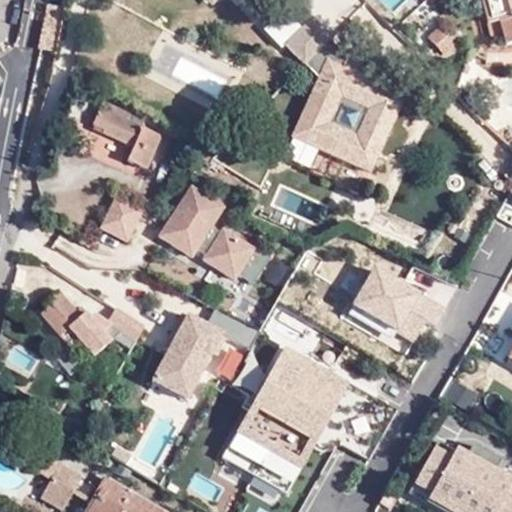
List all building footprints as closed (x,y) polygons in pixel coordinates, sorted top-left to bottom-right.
[(511,0),(482,0),(487,21),(498,19),(501,34),(502,41),(511,39),(511,0)] [(490,36),(501,34),(498,19),(487,21),(490,36)] [(290,20),(262,47),(280,67),(309,40),(290,20)] [(482,69),(467,64),(458,87),(473,92),(482,69)] [(399,104),(371,92),(364,108),(391,121),(399,104)] [(383,137),(306,103),(283,157),(318,175),(326,157),(367,175),(383,137)] [(511,119),(498,103),(486,115),(503,136),(511,126),(511,119)] [(123,114),(101,105),(92,128),(103,133),(102,138),(128,150),(123,163),(141,170),(155,136),(139,130),(141,125),(123,114)] [(255,186),(275,156),(235,129),(215,158),(255,186)] [(226,206),(191,183),(156,236),(191,259),(198,249),(213,226),(226,206)] [(145,210),(116,195),(98,228),(128,244),(145,210)] [(270,258),(222,227),(220,230),(213,226),(198,249),(205,254),(201,259),(234,280),(237,275),(253,285),(270,258)] [(278,287),(290,268),(278,260),(266,279),(278,287)] [(371,270),(343,320),(343,321),(402,353),(418,325),(429,331),(441,309),(371,270)] [(54,289),(41,300),(46,306),(38,314),(68,348),(95,324),(88,316),(78,304),(73,309),(54,289)] [(93,312),(88,316),(95,324),(68,348),(84,366),(122,332),(131,339),(140,323),(115,305),(104,320),(93,312)] [(257,329),(215,308),(208,323),(220,329),(217,335),(225,339),(247,350),(257,329)] [(208,323),(184,310),(146,381),(182,400),(207,353),(217,335),(220,329),(208,323)] [(216,357),(225,339),(217,335),(207,353),(216,357)] [(477,393),(450,377),(439,395),(466,411),(477,393)] [(429,488),(451,449),(434,440),(413,479),(429,488)] [(469,444),(463,455),(501,476),(507,464),(469,444)] [(58,462),(30,446),(21,461),(50,477),(58,462)] [(442,511),(511,511),(511,481),(501,476),(463,455),(451,449),(429,488),(422,501),(442,511)] [(162,511),(105,477),(93,496),(96,498),(88,511),(162,511)]
